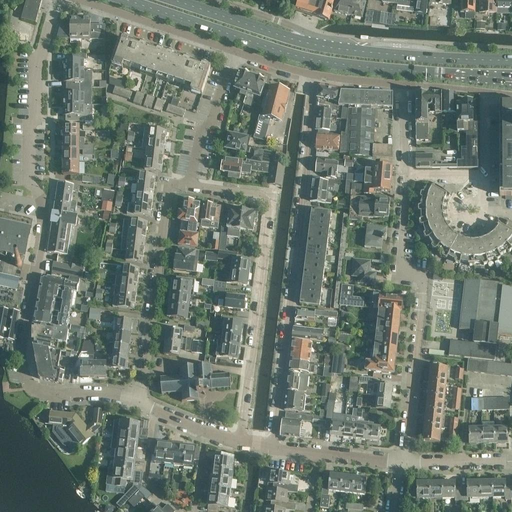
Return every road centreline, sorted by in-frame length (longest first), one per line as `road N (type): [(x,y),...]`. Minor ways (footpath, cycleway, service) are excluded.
road 1 (residential): [(138,402),(111,393),(46,395),(27,384),(22,366),(45,230),(31,185),(30,126),(36,63),(56,0)]
road 2 (primary): [(119,0),(314,61),(511,79)]
road 3 (residential): [(313,76),(270,448)]
road 4 (residential): [(237,443),(270,197),(189,185)]
road 5 (residential): [(404,462),(423,278),(399,267),(405,175)]
road 6 (residential): [(189,185),(167,192),(138,402)]
road 7 (primary): [(511,60),(301,41)]
road 8 (residential): [(405,175),(403,85),(313,76)]
road 9 (residential): [(77,0),(234,54)]
road 10 (residential): [(189,185),(234,54)]
road 11 (primary): [(301,41),(171,0)]
road 12 (residential): [(179,511),(144,483),(155,409)]
